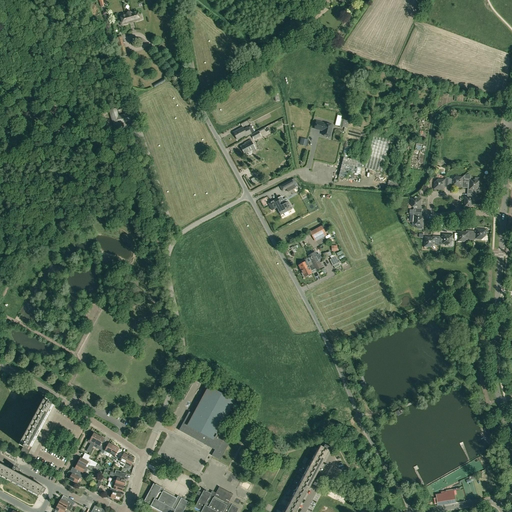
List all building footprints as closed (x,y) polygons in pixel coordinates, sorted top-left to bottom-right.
[(121,17),(122,23),(129,21),(131,22),(132,22),(133,20),(136,19),(137,21),(142,19),(141,14),(139,14),(138,12),(132,14),(131,13),(130,12),(128,12),(127,14),(127,15),(121,17)] [(383,86),(392,89),(394,83),(385,81),(383,86)] [(117,137),(124,135),(121,123),(132,120),(130,112),(119,116),(117,108),(109,110),(117,137)] [(316,122),(314,129),(323,131),(322,135),(330,137),(333,126),(316,122)] [(245,136),(251,133),(254,132),(250,126),(244,130),(243,127),(233,133),(237,140),(245,135),(245,136)] [(261,136),(258,130),(251,134),(254,140),(261,136)] [(372,135),(363,167),(382,172),(390,143),(393,144),(394,138),(391,137),(390,140),(372,135)] [(251,150),(255,148),(250,140),(247,142),(248,143),(241,147),(245,154),(247,152),(249,155),(250,155),(252,154),(252,153),(251,150)] [(347,178),(349,172),(360,175),(363,163),(344,158),(339,176),(347,178)] [(462,177),(462,187),(467,187),(469,187),(468,193),(476,194),(476,191),(479,192),(480,191),(480,188),(479,187),(480,180),(479,180),(479,178),(475,177),(474,180),(470,179),(471,176),(470,175),(465,175),(463,176),(462,177)] [(448,179),(448,186),(462,187),(462,177),(456,176),(456,179),(454,180),(452,180),(451,179),(448,179)] [(434,183),(433,189),(444,190),(444,186),(448,186),(448,179),(446,178),(445,179),(438,179),(438,182),(437,183),(434,183)] [(282,191),(287,189),(294,185),(292,180),(280,186),(282,191)] [(464,196),(463,207),(470,207),(470,205),(471,204),(474,204),(474,197),(476,196),(476,194),(468,193),(468,197),(464,196)] [(269,206),(272,211),(277,208),(280,215),(292,209),(288,202),(280,206),(279,204),(280,203),(278,198),(270,202),(272,204),(269,206)] [(411,198),(410,205),(413,205),(414,206),(414,208),(413,209),(413,212),(420,213),(421,199),(411,198)] [(410,215),(409,221),(410,222),(413,222),(416,222),(417,224),(417,226),(418,226),(418,228),(422,229),(422,227),(423,227),(424,216),(422,216),(421,216),(420,216),(420,213),(413,212),(413,214),(413,215),(410,215)] [(326,235),(325,233),(321,226),(311,232),(315,241),(326,235)] [(472,232),(471,240),(474,240),(475,239),(482,239),(482,237),(483,236),(486,236),(486,229),(476,228),(475,232),(472,232)] [(471,240),(472,232),(458,231),(457,242),(464,242),(464,239),(465,238),(468,239),(469,240),(471,240)] [(439,237),(438,245),(441,245),(442,244),(448,245),(448,242),(450,241),(452,241),(453,235),(442,234),(442,238),(439,237)] [(438,245),(439,237),(425,236),(424,247),(431,247),(431,245),(432,244),(435,244),(436,245),(438,245)] [(314,252),(309,255),(312,261),(311,261),(312,264),(316,263),(317,264),(320,263),(314,252)] [(333,266),(339,263),(336,257),(331,259),(330,260),(333,266)] [(299,265),(301,271),(312,264),(311,261),(307,263),(306,261),(303,263),(302,262),(301,262),(299,263),(299,264),(299,265)] [(316,263),(312,264),(301,271),(303,274),(302,274),(303,277),(304,277),(305,277),(308,275),(309,276),(311,275),(311,274),(312,273),(311,271),(316,268),(317,270),(322,267),(320,263),(317,264),(316,263)] [(229,444),(223,440),(227,432),(220,429),(225,419),(235,401),(209,387),(194,414),(189,412),(181,426),(179,430),(215,450),(212,455),(212,456),(220,460),(229,444)] [(21,442),(21,441),(20,444),(20,445),(29,450),(30,446),(32,447),(54,405),(53,405),(44,400),(21,442)] [(488,428),(484,429),(489,443),(493,442),(488,428)] [(95,444),(99,436),(99,435),(97,434),(96,434),(94,433),(91,439),(90,438),(87,442),(91,443),(86,451),(90,453),(95,444)] [(104,438),(102,437),(102,436),(100,436),(99,436),(95,444),(98,445),(96,448),(101,451),(103,447),(104,446),(101,444),(104,438)] [(110,454),(114,446),(114,445),(112,444),(111,444),(109,443),(106,449),(103,447),(101,451),(100,452),(106,455),(107,452),(110,454)] [(321,446),(285,511),(296,511),(311,485),(315,488),(316,486),(317,484),(314,482),(313,482),(329,450),(331,448),(325,445),(323,447),(321,446)] [(116,454),(119,449),(117,448),(117,447),(115,446),(114,446),(110,454),(113,455),(111,458),(116,461),(118,457),(119,456),(116,454)] [(125,464),(129,456),(129,455),(127,454),(126,454),(124,453),(121,459),(118,457),(116,461),(115,462),(123,467),(125,464)] [(130,467),(134,459),(132,458),(132,457),(130,456),(129,456),(125,464),(124,465),(128,468),(130,467)] [(97,463),(89,459),(85,457),(84,460),(81,458),(80,460),(79,460),(78,462),(78,463),(86,467),(87,465),(88,465),(95,466),(97,463)] [(39,496),(39,495),(43,487),(44,487),(16,472),(17,471),(15,470),(16,467),(14,466),(13,468),(12,470),(0,463),(0,474),(2,476),(8,479),(39,496)] [(88,468),(86,467),(78,463),(77,464),(76,465),(76,466),(75,468),(78,470),(77,473),(82,475),(84,476),(88,468)] [(80,478),(82,475),(77,473),(75,475),(72,474),(71,476),(70,476),(69,478),(69,479),(77,483),(80,478)] [(120,475),(115,474),(113,479),(112,482),(115,483),(124,486),(125,485),(126,483),(125,482),(126,480),(120,478),(121,475),(120,475)] [(124,486),(115,483),(112,482),(110,491),(115,493),(116,490),(122,492),(123,489),(124,489),(124,487),(124,486)] [(183,511),(189,502),(184,499),(178,496),(177,498),(163,491),(164,489),(161,487),(154,483),(144,501),(151,505),(151,506),(161,511),(183,511)] [(236,511),(239,508),(228,503),(232,495),(219,488),(215,494),(212,492),(211,493),(204,490),(194,508),(202,511),(236,511)] [(436,498),(434,498),(435,504),(437,504),(437,505),(438,505),(438,504),(455,502),(454,495),(453,490),(445,491),(445,493),(436,494),(436,498)] [(121,494),(115,493),(110,491),(107,498),(110,499),(111,497),(119,500),(120,498),(121,498),(122,496),(121,495),(121,494)] [(58,504),(66,509),(69,504),(71,505),(73,502),(68,499),(66,502),(61,499),(60,501),(59,501),(58,503),(58,504)]
